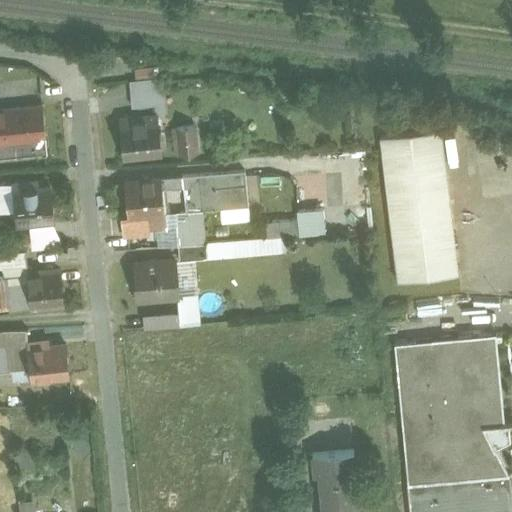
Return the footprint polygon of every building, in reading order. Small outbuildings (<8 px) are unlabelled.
[(164,77),(130,80),(133,106),(156,103),(155,91),(165,90),(164,77)] [(43,104),(0,107),(0,156),(48,152),(46,135),(43,104)] [(158,113),(120,117),(125,155),(162,151),(158,113)] [(194,123),(178,125),(179,132),(174,133),(177,153),(198,151),(194,123)] [(442,128),(381,136),(398,281),(459,273),(442,128)] [(511,157),(476,160),(478,194),(511,192),(511,157)] [(245,169),(183,175),(187,210),(187,211),(249,205),(245,169)] [(162,176),(126,180),(129,214),(129,215),(145,214),(146,222),(148,222),(162,221),(161,212),(165,211),(162,176)] [(51,186),(38,187),(38,180),(14,183),(18,223),(54,219),(51,186)] [(203,214),(187,215),(187,211),(187,210),(186,211),(187,214),(177,215),(179,244),(205,241),(203,214)] [(145,214),(129,215),(129,214),(121,215),(124,237),(150,234),(148,222),(146,222),(145,214)] [(205,241),(179,244),(180,258),(208,256),(207,241),(205,241)] [(175,258),(136,262),(139,298),(178,294),(175,258)] [(60,271),(30,273),(31,281),(8,283),(10,302),(10,305),(63,300),(60,271)] [(7,277),(0,277),(0,303),(10,302),(8,283),(7,277)] [(469,301),(470,317),(498,315),(496,299),(469,301)] [(414,304),(415,318),(449,316),(448,302),(414,304)] [(406,304),(382,307),(384,319),(408,316),(406,304)] [(27,328),(0,329),(0,372),(14,371),(15,379),(31,378),(28,342),(29,342),(27,328)] [(433,338),(395,341),(408,482),(510,472),(495,443),(507,437),(506,424),(511,423),(511,421),(505,422),(497,332),(433,338)] [(50,346),(50,340),(29,342),(28,342),(31,378),(54,376),(54,372),(68,370),(69,375),(70,375),(67,344),(50,346)] [(34,450),(15,452),(16,464),(18,463),(19,473),(36,471),(34,450)] [(355,450),(314,454),(315,473),(322,472),(325,511),(358,511),(354,470),(357,469),(355,450)] [(408,482),(410,511),(511,511),(511,495),(510,472),(408,482)] [(32,511),(32,500),(17,500),(17,511),(32,511)]
